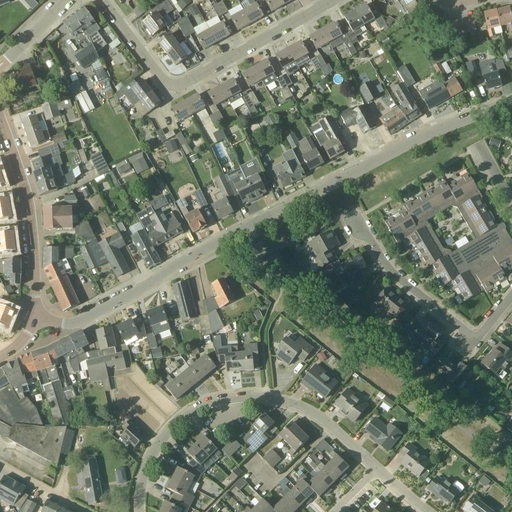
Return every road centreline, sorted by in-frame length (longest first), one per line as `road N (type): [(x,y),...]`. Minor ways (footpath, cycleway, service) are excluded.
road 1 (residential): [(511,468),(225,238)]
road 2 (residential): [(138,511),(143,475),(162,437),(185,414),(227,398),(267,396),(310,410),(379,470)]
road 3 (unclassified): [(225,238),(448,125),(511,106)]
road 4 (residential): [(101,0),(173,85),(329,0)]
road 5 (residential): [(511,295),(476,340),(395,277),(356,222)]
road 6 (unclassified): [(35,319),(81,320),(225,238)]
road 7 (tertiary): [(35,319),(31,216),(0,118)]
